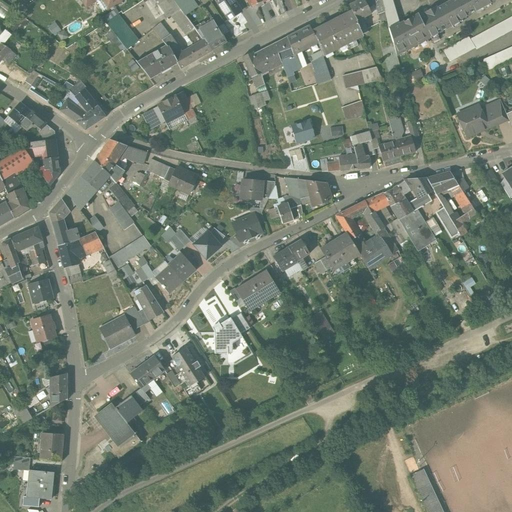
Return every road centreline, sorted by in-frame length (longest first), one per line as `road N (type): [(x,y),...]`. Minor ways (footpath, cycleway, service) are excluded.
road 1 (track): [(511,319),(119,494),(95,511)]
road 2 (residential): [(76,382),(168,332),(217,273),(379,181)]
road 3 (residential): [(106,132),(193,159),(379,181)]
road 4 (residential): [(342,0),(129,112),(106,132)]
road 5 (residential): [(76,382),(41,212)]
road 6 (residential): [(379,181),(511,151)]
road 7 (residential): [(68,511),(76,382)]
